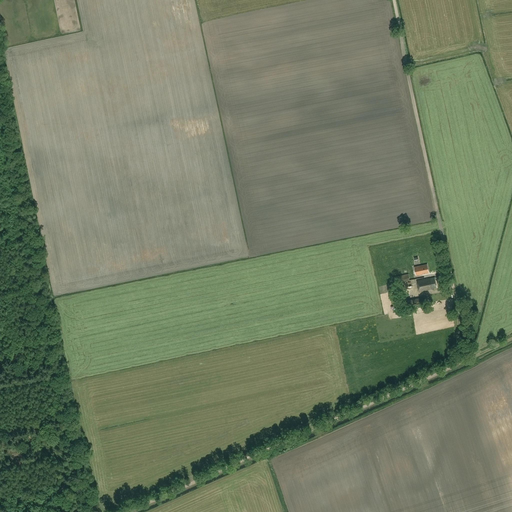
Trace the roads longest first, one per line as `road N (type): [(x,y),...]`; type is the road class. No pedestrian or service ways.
road 1 (track): [(511,338),(128,511)]
road 2 (track): [(79,461),(0,78)]
road 3 (track): [(455,364),(457,318),(392,0)]
